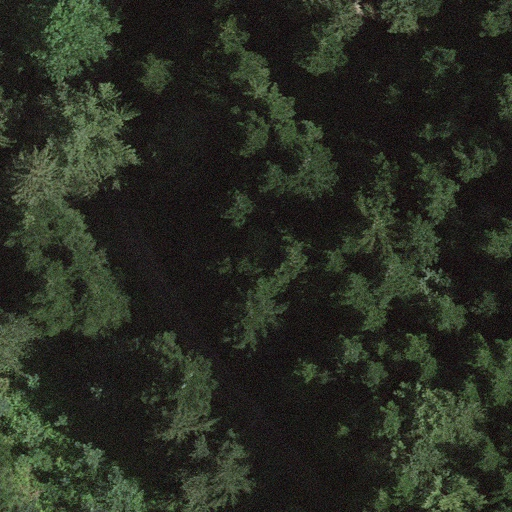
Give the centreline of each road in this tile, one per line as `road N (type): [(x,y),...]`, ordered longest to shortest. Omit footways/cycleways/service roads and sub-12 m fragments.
road 1 (track): [(344,511),(163,286),(130,215),(103,74),(108,0)]
road 2 (track): [(0,255),(70,390),(182,511)]
